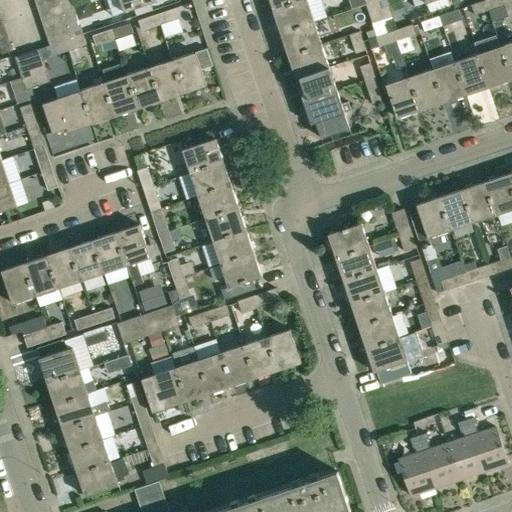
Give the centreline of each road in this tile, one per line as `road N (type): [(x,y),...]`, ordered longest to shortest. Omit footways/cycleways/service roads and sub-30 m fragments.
road 1 (residential): [(306,203),(511,134)]
road 2 (residential): [(306,203),(238,0)]
road 3 (residential): [(339,380),(292,236),(291,217),(306,203)]
road 4 (residential): [(179,437),(339,380)]
road 5 (residential): [(0,235),(69,211),(81,192),(134,175)]
road 6 (residential): [(382,511),(339,380)]
